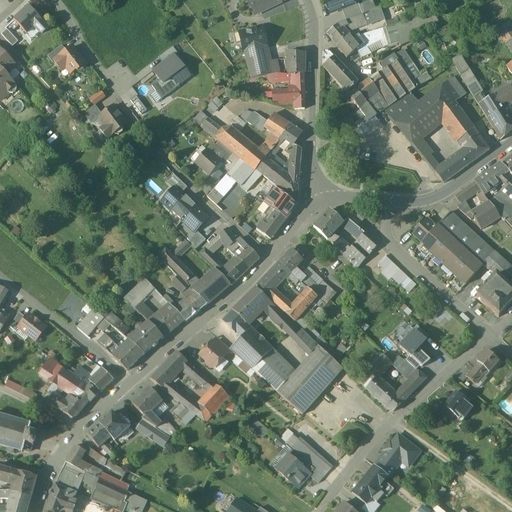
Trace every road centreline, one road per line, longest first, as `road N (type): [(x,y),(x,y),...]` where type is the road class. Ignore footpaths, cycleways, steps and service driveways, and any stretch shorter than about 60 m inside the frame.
road 1 (secondary): [(129,382),(257,272),(319,201)]
road 2 (residential): [(316,511),(394,419),(489,337)]
road 3 (tertiary): [(308,0),(319,201)]
road 4 (residential): [(389,201),(386,236),(396,250),(489,337)]
road 5 (residential): [(0,273),(129,382)]
road 6 (track): [(394,419),(511,506)]
road 7 (secondary): [(389,201),(433,199),(511,145)]
